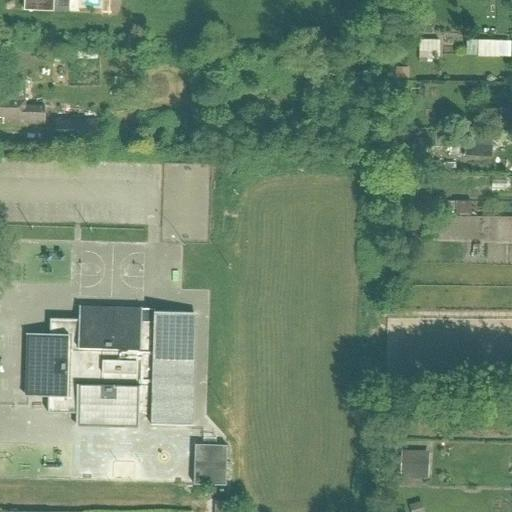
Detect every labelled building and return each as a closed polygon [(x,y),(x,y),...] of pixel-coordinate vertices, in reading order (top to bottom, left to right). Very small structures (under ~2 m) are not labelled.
[(25,0),(25,12),(54,13),(55,0),(25,0)] [(420,41),(420,52),(440,52),(440,41),(420,41)] [(478,41),(478,57),(499,57),(500,42),(478,41)] [(45,108),(25,107),(26,84),(4,83),(3,95),(0,95),(0,117),(4,118),(4,124),(45,125),(45,108)] [(97,142),(97,120),(55,120),(55,142),(97,142)] [(466,135),(465,157),(492,158),(493,136),(466,135)] [(456,210),(456,215),(464,216),(472,216),(472,203),(456,203),(456,210)] [(152,416),(152,426),(190,427),(191,426),(190,426),(193,315),(193,314),(155,313),(154,323),(142,323),(143,312),(141,312),(141,313),(81,311),(80,311),(79,320),(51,320),(50,335),(30,335),(30,336),(31,336),(29,396),(29,398),(49,398),(48,414),(77,415),(77,425),(78,425),(78,424),(138,426),(140,426),(140,416),(152,416)] [(406,409),(406,425),(423,425),(423,410),(406,409)] [(228,447),(195,446),(194,485),(226,486),(228,447)] [(431,451),(403,451),(402,477),(431,478),(431,451)] [(236,511),(236,503),(216,502),(216,511),(236,511)] [(421,511),(419,503),(411,506),(412,511),(421,511)]
